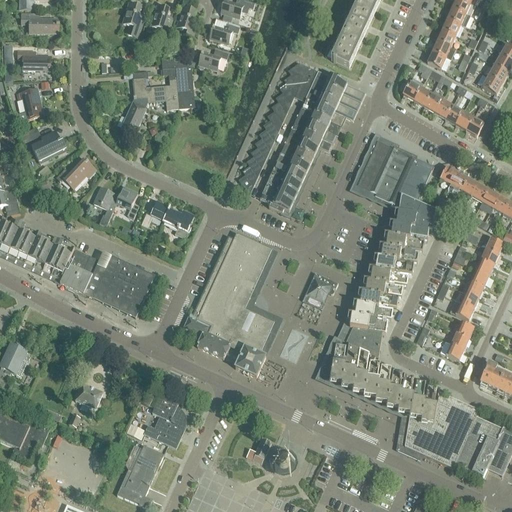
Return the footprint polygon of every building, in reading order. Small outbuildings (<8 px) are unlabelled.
[(48,3),(48,0),(31,0),(31,2),(19,2),(19,13),(34,13),(34,3),(48,3)] [(349,71),(381,0),(360,0),(331,63),(334,64),(333,65),(336,67),(337,66),(349,71)] [(466,17),(471,6),(475,8),(457,0),(452,11),(466,17)] [(247,17),(249,11),(253,12),(255,6),(240,1),(238,7),(225,3),(221,17),(239,22),(241,15),(247,17)] [(491,15),(496,4),(490,1),(488,6),(485,13),(491,15)] [(144,24),(138,22),(142,9),(141,9),(141,8),(135,6),(135,7),(130,6),(124,26),(131,29),(128,37),(139,41),(144,24)] [(166,24),(170,12),(168,12),(169,10),(163,8),(162,10),(158,8),(151,29),(163,32),(162,35),(169,37),(172,26),(166,24)] [(191,26),(195,14),(194,13),(194,11),(188,9),(188,12),(183,10),(177,30),(189,34),(188,37),(194,39),(198,28),(191,26)] [(461,28),(466,17),(452,11),(447,22),(461,28)] [(486,26),(491,15),(485,13),(480,23),(486,26)] [(57,27),(58,22),(39,22),(39,17),(22,17),(22,28),(30,28),(30,37),(59,37),(59,27),(57,27)] [(456,39),(461,28),(447,22),(442,32),(456,39)] [(481,37),(486,26),(480,23),(475,34),(481,37)] [(228,48),(232,35),(238,37),(240,31),(229,27),(227,33),(214,29),(210,42),(228,48)] [(451,50),(456,39),(442,32),(437,43),(451,50)] [(446,61),(450,50),(451,50),(437,43),(432,54),(446,61)] [(511,51),(501,45),(495,56),(500,59),(511,65),(511,51)] [(4,51),(4,59),(12,60),(13,51),(4,51)] [(217,74),(221,61),(227,63),(229,56),(218,53),(216,59),(203,55),(199,68),(217,74)] [(441,71),(445,61),(446,61),(432,54),(427,65),(441,71)] [(52,73),(52,60),(36,60),(36,55),(19,55),(19,62),(24,62),(24,73),(52,73)] [(466,70),(471,60),(464,57),(460,68),(466,70)] [(185,67),(187,61),(180,59),(178,65),(185,67)] [(508,77),(511,69),(511,65),(500,59),(495,69),(508,77)] [(12,61),(4,61),(5,87),(13,87),(12,61)] [(195,111),(192,70),(191,70),(163,62),(162,61),(163,78),(169,78),(169,83),(176,83),(179,112),(195,111)] [(329,157),(350,111),(357,114),(365,96),(342,85),(343,82),(330,76),(329,79),(318,74),(318,75),(300,66),(288,74),(291,78),(284,83),(287,87),(292,94),(299,89),(301,92),(309,95),(310,93),(314,84),(343,97),(339,106),(334,116),(330,125),(326,134),(322,143),(318,152),(329,157)] [(429,79),(432,73),(421,67),(418,73),(423,75),(421,79),(427,83),(429,79)] [(502,87),(508,77),(495,69),(489,79),(502,87)] [(439,85),(442,79),(432,73),(429,79),(439,85)] [(179,112),(176,83),(169,83),(170,89),(147,91),(146,81),(149,81),(148,74),(134,76),(134,82),(135,100),(134,100),(133,103),(132,106),(146,111),(148,106),(166,104),(167,113),(179,112)] [(441,91),(446,81),(442,79),(439,85),(437,89),(441,91)] [(496,98),(502,88),(502,87),(489,79),(483,91),(496,98)] [(343,97),(314,84),(310,93),(339,106),(343,97)] [(414,105),(421,91),(410,85),(403,98),(414,105)] [(295,98),(292,94),(287,87),(280,92),(283,96),(288,103),(295,98)] [(43,111),(39,91),(19,95),(21,103),(24,102),(26,115),(20,117),(22,124),(48,118),(49,116),(49,112),(46,111),(43,111)] [(425,111),(432,98),(421,91),(414,105),(425,111)] [(339,106),(310,93),(309,95),(305,103),(334,116),(339,106)] [(435,117),(442,104),(444,100),(433,94),(432,98),(425,111),(435,117)] [(291,107),(288,103),(283,96),(276,101),(279,105),(284,112),(291,107)] [(334,116),(305,103),(301,111),(330,125),(334,116)] [(445,122),(452,109),(442,104),(435,117),(445,122)] [(287,116),(284,112),(279,105),(271,111),(275,115),(280,121),(287,116)] [(135,138),(147,112),(146,111),(132,106),(121,131),(127,135),(129,136),(129,135),(135,138)] [(455,128),(463,115),(452,109),(445,122),(455,128)] [(330,125),(301,111),(297,121),(326,134),(330,125)] [(283,125),(280,121),(275,115),(267,120),(270,124),(276,130),(283,125)] [(466,134),(473,121),(463,115),(455,128),(466,134)] [(326,134),(297,121),(293,130),(322,143),(326,134)] [(476,140),(484,127),(473,121),(466,134),(476,140)] [(279,134),(276,130),(270,124),(263,129),(266,133),(272,139),(279,134)] [(322,143),(293,130),(289,139),(318,152),(322,143)] [(33,132),(21,138),(25,147),(37,141),(33,132)] [(274,143),(272,139),(266,133),(259,138),(262,142),(267,149),(274,143)] [(67,151),(63,143),(61,144),(57,135),(42,141),(44,144),(33,150),(39,164),(67,151)] [(318,152),(289,139),(285,148),(314,161),(318,152)] [(371,195),(392,151),(396,153),(398,150),(399,149),(380,139),(357,188),(371,195)] [(270,152),(267,149),(262,142),(255,147),(258,151),(263,158),(270,152)] [(314,161),(285,148),(280,157),(310,170),(314,161)] [(389,206),(410,162),(414,164),(416,161),(417,159),(398,150),(396,153),(392,151),(371,195),(376,197),(375,199),(389,206)] [(266,161),(263,158),(258,151),(251,156),(254,160),(259,167),(266,161)] [(310,170),(280,157),(276,166),(306,179),(310,170)] [(262,170),(259,167),(254,160),(247,165),(250,169),(255,176),(262,170)] [(448,403),(438,399),(440,391),(430,389),(430,386),(418,384),(418,381),(406,379),(407,376),(395,374),(396,371),(384,369),(384,366),(378,365),(382,336),(385,336),(387,324),(391,325),(393,313),(396,313),(398,301),(401,302),(403,290),(406,290),(408,279),(411,279),(413,267),(417,268),(419,256),(422,256),(424,244),(427,245),(429,233),(432,233),(435,215),(424,210),(416,206),(433,170),(416,161),(414,164),(410,162),(389,206),(397,216),(396,219),(395,219),(394,219),(393,220),(393,221),(393,222),(393,223),(393,224),(394,225),(395,225),(396,225),(394,240),(391,239),(389,251),(385,250),(383,262),(381,262),(379,274),(375,273),(373,285),(370,284),(368,297),(365,296),(363,308),(360,307),(358,319),(355,319),(353,331),(344,349),(336,348),(330,384),(342,386),(341,389),(348,390),(353,391),(353,394),(364,396),(364,399),(376,401),(375,404),(387,406),(387,409),(398,411),(398,415),(410,417),(406,438),(399,437),(397,447),(453,472),(454,469),(458,470),(458,472),(460,471),(462,472),(463,474),(464,473),(466,474),(467,476),(469,475),(471,477),(472,478),(474,478),(476,479),(476,480),(478,480),(480,481),(481,482),(482,482),(483,482),(485,478),(487,477),(486,476),(488,472),(501,479),(511,456),(511,436),(476,420),(479,414),(449,400),(448,403)] [(88,163),(87,165),(86,166),(82,162),(69,176),(65,172),(57,181),(61,185),(63,183),(73,192),(87,179),(88,181),(97,172),(88,163)] [(306,179),(276,166),(272,175),(302,188),(306,179)] [(258,180),(255,176),(250,169),(242,174),(245,178),(251,185),(258,180)] [(450,188),(457,176),(446,170),(439,182),(450,188)] [(302,188),(272,175),(268,184),(297,198),(302,188)] [(460,194),(467,182),(457,176),(450,188),(460,194)] [(254,189),(251,185),(245,178),(239,183),(247,195),(254,189)] [(471,200),(478,188),(467,182),(460,194),(471,200)] [(49,192),(46,183),(40,185),(42,194),(49,192)] [(297,198),(268,184),(264,193),(293,207),(297,198)] [(481,206),(488,194),(478,188),(471,200),(481,206)] [(133,207),(137,197),(124,190),(119,202),(117,206),(130,213),(127,219),(134,222),(139,210),(133,207)] [(117,206),(119,202),(114,200),(115,197),(101,191),(93,207),(108,214),(112,216),(117,206)] [(13,192),(4,194),(8,208),(4,209),(6,214),(7,219),(8,219),(20,216),(13,192)] [(293,207),(264,193),(260,202),(270,208),(269,211),(282,217),(284,214),(289,216),(293,207)] [(489,217),(499,199),(488,194),(481,206),(488,210),(485,214),(489,217)] [(502,218),(509,205),(499,199),(489,217),(490,217),(493,212),(502,218)] [(80,221),(90,207),(84,203),(74,217),(80,221)] [(184,242),(194,220),(183,215),(183,216),(180,215),(180,214),(173,211),(173,212),(158,205),(153,216),(147,214),(141,229),(148,232),(153,221),(163,225),(163,226),(177,232),(175,238),(184,242)] [(511,223),(511,206),(509,205),(502,218),(511,223)] [(59,287),(74,253),(62,247),(63,245),(56,241),(54,244),(24,230),(25,227),(17,223),(16,226),(15,228),(1,221),(0,223),(0,256),(54,282),(55,285),(59,287)] [(462,237),(466,230),(458,226),(455,234),(462,237)] [(473,238),(476,231),(470,227),(466,235),(467,235),(464,242),(469,245),(472,237),(473,238)] [(135,241),(138,234),(133,232),(130,239),(135,241)] [(502,242),(505,236),(502,234),(501,236),(495,232),(493,237),(499,240),(502,242)] [(355,241),(369,248),(372,241),(359,234),(355,241)] [(251,294),(254,294),(272,253),(237,237),(233,244),(232,247),(227,244),(193,318),(190,317),(189,320),(188,320),(184,330),(202,338),(196,350),(223,362),(223,361),(237,367),(234,372),(256,382),(266,360),(260,357),(275,325),(263,320),(262,322),(260,323),(257,324),(255,325),(253,325),(250,325),(248,325),(246,324),(243,323),(241,322),(240,320),(238,318),(237,316),(236,314),(236,312),(236,309),(236,307),(236,304),(237,302),(239,300),(240,298),(242,297),(244,295),(246,294),(249,294),(251,294)] [(498,258),(504,247),(490,241),(485,252),(498,258)] [(494,269),(498,258),(485,252),(480,263),(494,269)] [(92,279),(83,275),(90,260),(76,253),(60,287),(84,299),(85,297),(92,279)] [(135,321),(154,280),(103,257),(92,279),(85,297),(135,321)] [(489,280),(493,269),(494,269),(480,263),(475,274),(489,280)] [(483,291),(489,280),(475,274),(470,285),(483,291)] [(332,294),(334,291),(336,292),(338,286),(315,276),(305,299),(323,308),(328,297),(331,298),(332,298),(333,297),(334,296),(333,295),(332,294)] [(479,302),(483,291),(470,285),(465,296),(479,302)] [(446,295),(449,289),(444,286),(438,297),(445,300),(447,295),(446,295)] [(474,313),(479,302),(465,296),(460,307),(474,313)] [(469,324),(474,313),(460,307),(455,318),(469,324)] [(469,342),(474,331),(461,325),(456,336),(469,342)] [(422,348),(427,338),(429,339),(431,336),(428,335),(427,337),(421,334),(416,345),(422,348)] [(464,353),(469,342),(456,336),(450,347),(464,353)] [(459,364),(464,353),(450,347),(445,358),(459,364)] [(16,379),(26,357),(11,350),(1,372),(0,374),(0,377),(4,379),(5,377),(10,379),(11,376),(16,379)] [(495,362),(501,365),(504,360),(497,357),(495,362)] [(511,380),(496,373),(497,371),(488,367),(486,372),(487,372),(480,387),(511,401),(511,380)] [(95,413),(103,396),(83,387),(75,404),(82,407),(80,412),(87,414),(89,410),(95,413)] [(140,402),(144,394),(136,389),(131,398),(140,402)] [(185,427),(185,422),(184,419),(182,416),(179,413),(176,411),(178,406),(160,398),(152,416),(159,420),(150,440),(176,452),(186,431),(184,431),(185,430),(185,427)] [(40,417),(42,412),(35,409),(33,414),(40,417)] [(62,420),(63,419),(49,413),(46,420),(60,426),(60,425),(65,427),(67,422),(62,420)] [(42,450),(50,432),(17,417),(14,424),(0,417),(0,444),(15,451),(12,458),(29,466),(37,448),(42,450)] [(76,430),(80,420),(73,418),(69,427),(76,430)] [(261,467),(271,446),(262,442),(256,456),(249,453),(246,460),(261,467)] [(145,499),(164,458),(143,448),(132,475),(128,473),(116,498),(147,511),(152,502),(145,499)] [(292,468),(292,467),(292,466),(291,465),(291,464),(290,463),(290,462),(289,461),(288,461),(287,460),(286,460),(285,459),(284,459),(283,459),(282,459),(281,460),(280,460),(279,461),(278,461),(278,462),(277,463),(276,464),(276,465),(276,467),(275,468),(276,469),(276,470),(276,471),(277,472),(277,473),(278,474),(279,475),(281,475),(282,476),(283,476),(285,476),(286,476),(287,475),(288,474),(289,474),(290,473),(291,472),(291,470),(292,469),(292,468)]
